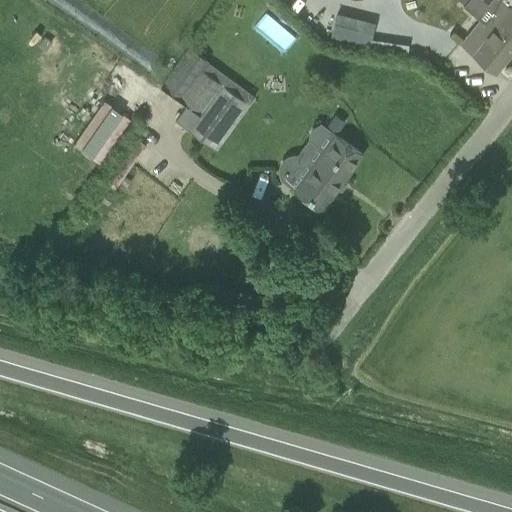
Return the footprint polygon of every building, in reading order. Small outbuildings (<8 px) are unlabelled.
[(496,71),(511,51),(511,25),(480,0),(467,0),(463,6),(482,23),(464,46),(465,47),(496,71)] [(511,0),(480,0),(511,25),(511,0)] [(268,13),(256,26),(284,51),(296,38),(268,13)] [(336,14),(333,27),(331,39),(369,48),(375,23),(336,14)] [(161,87),(162,88),(187,106),(175,122),(210,147),(243,101),(249,106),(255,98),(187,50),(161,87)] [(104,101),(73,143),(99,162),(130,119),(116,108),(115,109),(104,101)] [(337,134),(345,122),(335,115),(327,127),(337,134)] [(296,190),(322,210),(362,154),(337,136),(296,190)] [(269,329),(292,294),(273,281),(263,296),(199,283),(195,304),(251,317),(269,329)]
